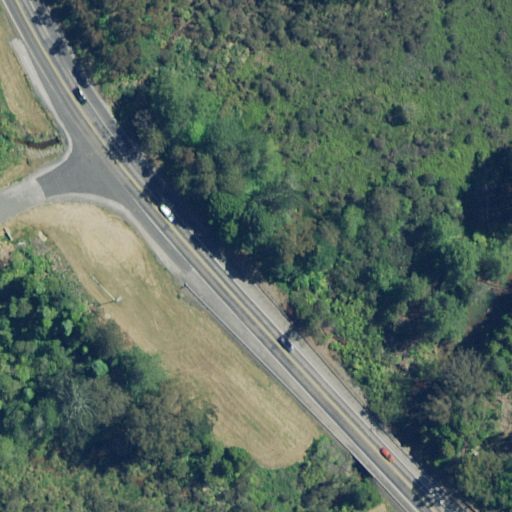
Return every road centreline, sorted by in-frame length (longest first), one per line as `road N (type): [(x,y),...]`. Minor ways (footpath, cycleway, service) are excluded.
road 1 (primary): [(433,511),(173,227),(82,114),(16,0)]
road 2 (track): [(119,160),(0,209)]
